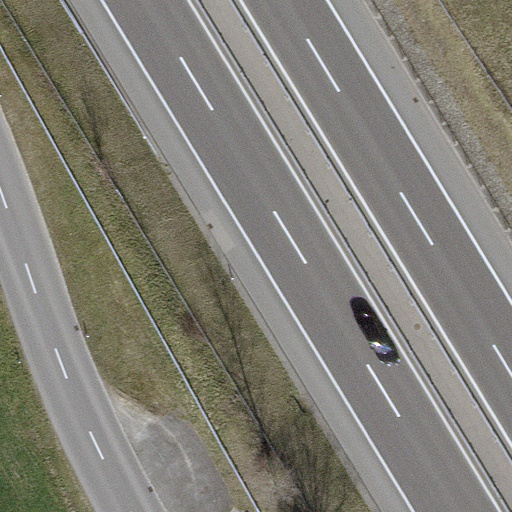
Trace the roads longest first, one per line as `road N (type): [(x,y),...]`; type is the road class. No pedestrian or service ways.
road 1 (motorway): [(144,0),(455,511)]
road 2 (motorway): [(511,372),(285,0)]
road 3 (tertiary): [(133,511),(95,441),(0,188)]
